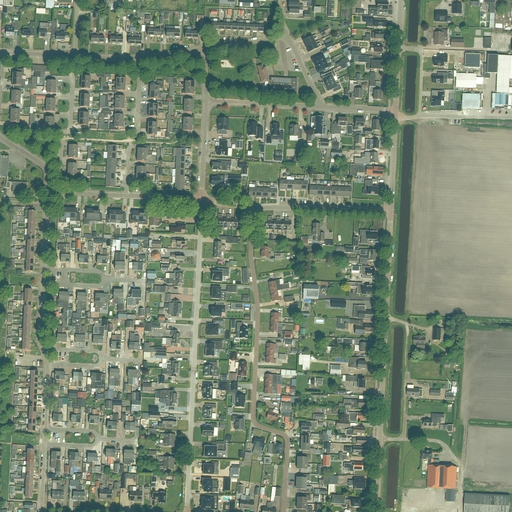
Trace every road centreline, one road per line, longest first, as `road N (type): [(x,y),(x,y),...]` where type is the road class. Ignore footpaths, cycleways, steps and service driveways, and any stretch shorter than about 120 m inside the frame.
road 1 (residential): [(283,511),(287,439),(252,419),(251,209)]
road 2 (residential): [(186,511),(201,200)]
road 3 (residential): [(390,211),(251,209)]
road 4 (unclassified): [(379,439),(384,318)]
